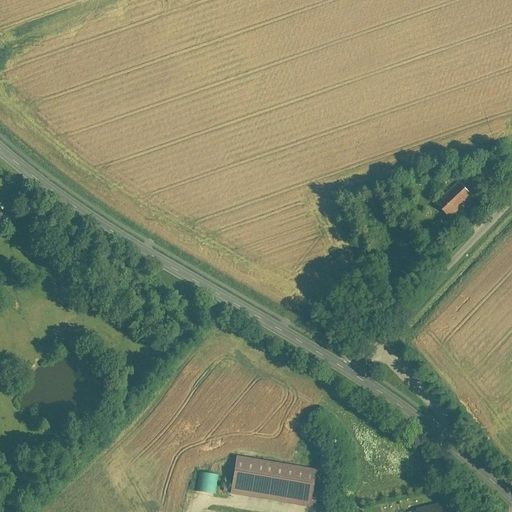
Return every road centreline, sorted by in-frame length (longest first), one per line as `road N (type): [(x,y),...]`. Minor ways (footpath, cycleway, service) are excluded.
road 1 (tertiary): [(355,372),(201,286),(0,149)]
road 2 (residential): [(355,372),(511,196)]
road 3 (tertiary): [(511,498),(355,372)]
